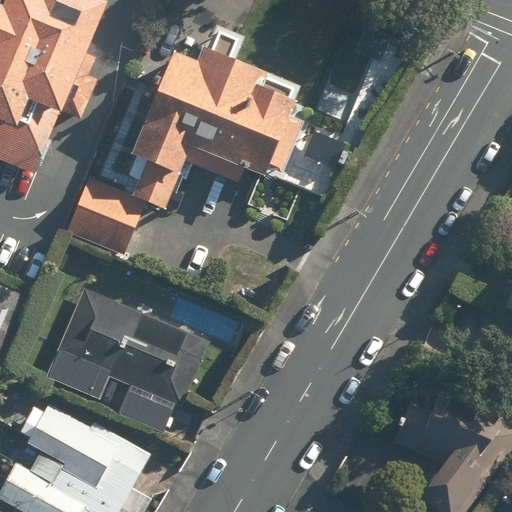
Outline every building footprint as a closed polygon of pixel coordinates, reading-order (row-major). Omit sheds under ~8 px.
[(84,0),(0,0),(0,135),(24,145),(84,0)] [(284,121),(290,106),(249,88),(254,75),(198,51),(191,67),(168,58),(126,160),(140,166),(127,199),(161,213),(174,182),(181,185),(186,173),(194,176),(200,162),(257,186),(263,172),(274,177),(295,126),(284,121)] [(314,111),(304,132),(317,138),(305,162),(329,173),(350,128),(314,111)] [(511,256),(499,287),(511,292),(511,302),(506,317),(511,319),(511,256)] [(0,360),(26,297),(0,286),(0,360)] [(170,434),(209,343),(82,289),(43,380),(170,434)] [(142,511),(150,499),(132,489),(152,454),(92,421),(89,426),(49,403),(42,415),(33,410),(21,433),(31,438),(27,446),(40,453),(29,474),(15,466),(0,491),(0,502),(17,511),(142,511)] [(433,511),(460,511),(511,445),(511,428),(487,409),(417,499),(433,511)]
